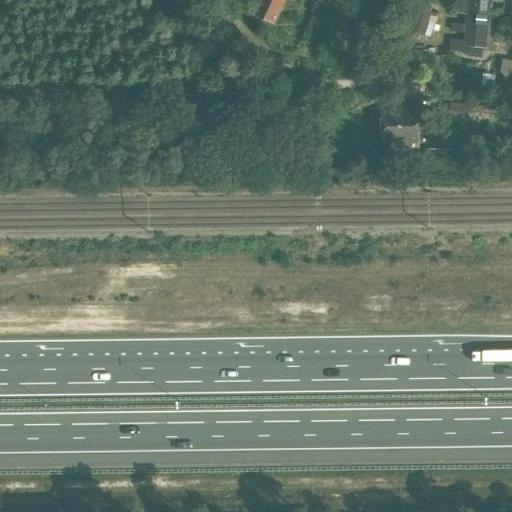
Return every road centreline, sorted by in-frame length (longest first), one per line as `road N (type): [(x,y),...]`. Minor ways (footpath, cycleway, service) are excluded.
road 1 (motorway): [(511,369),(0,376)]
road 2 (motorway): [(0,431),(511,425)]
road 3 (track): [(335,0),(300,62),(259,80),(0,99)]
